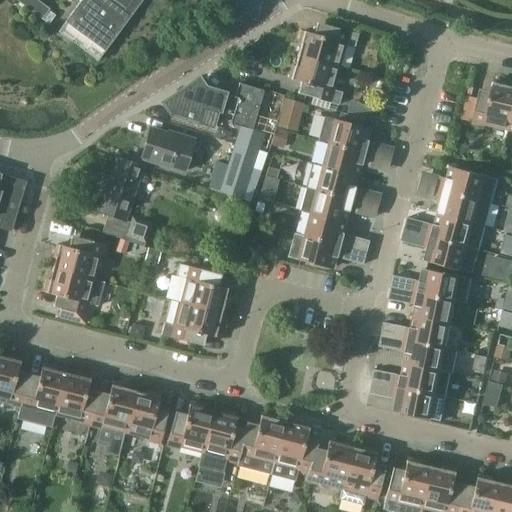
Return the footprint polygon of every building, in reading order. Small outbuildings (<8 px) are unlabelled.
[(49,9),(36,0),(14,0),(41,20),(42,19),(48,11),(49,9)] [(103,51),(140,0),(78,0),(63,21),(103,51)] [(42,19),(41,20),(47,24),(54,15),(48,11),(42,19)] [(357,35),(323,25),(316,23),(313,35),(301,31),(298,45),(300,45),(297,56),(338,68),(345,45),(354,47),(357,35)] [(338,68),(297,56),(294,67),(292,66),(288,79),(299,83),(296,94),(338,106),(341,93),(332,90),(338,68)] [(203,88),(197,79),(162,102),(170,114),(211,126),(216,110),(231,114),(229,122),(239,125),(234,143),(258,150),(263,132),(251,129),(263,91),(238,83),(233,97),(203,88)] [(508,131),(511,113),(511,87),(507,86),(508,84),(494,81),(492,92),(480,89),(472,123),(485,126),(508,131)] [(284,99),(277,127),(296,132),(304,104),(284,99)] [(370,130),(366,129),(324,117),(317,141),(327,144),(370,155),(373,143),(367,142),(370,130)] [(140,159),(183,172),(192,141),(175,136),(175,137),(149,129),(140,159)] [(276,129),(271,146),(283,149),(287,132),(276,129)] [(387,170),(394,144),(376,139),(369,165),(387,170)] [(243,201),(258,150),(234,143),(225,177),(220,194),(243,201)] [(367,167),(370,155),(327,144),(321,167),(357,177),(360,165),(367,167)] [(116,160),(110,177),(98,213),(107,216),(102,233),(143,247),(151,224),(132,218),(129,224),(124,222),(142,168),(116,160)] [(361,190),(354,188),(357,177),(321,167),(311,164),(305,187),(358,202),(361,190)] [(498,180),(453,168),(449,167),(446,179),(440,177),(436,189),(491,204),(498,180)] [(268,168),(266,175),(276,178),(278,171),(268,168)] [(25,181),(5,175),(0,191),(0,227),(10,231),(25,181)] [(264,177),(258,198),(272,202),(278,180),(264,177)] [(345,223),(348,212),(354,213),(358,202),(305,187),(299,211),(308,213),(345,223)] [(491,204),(436,189),(433,201),(440,203),(437,214),(440,215),(485,227),(491,204)] [(256,202),(254,211),(261,213),(263,204),(256,202)] [(217,213),(214,218),(218,224),(224,223),(227,218),(223,212),(217,213)] [(368,241),(342,234),(345,223),(308,213),(302,236),(365,253),(368,241)] [(485,227),(440,215),(437,214),(434,225),(427,224),(424,236),(467,247),(479,250),(485,227)] [(332,270),(336,258),(362,265),(365,253),(302,236),(293,233),(286,258),(332,270)] [(104,245),(78,238),(70,236),(67,248),(56,245),(52,258),(55,259),(52,269),(92,280),(99,257),(101,258),(104,245)] [(461,271),(467,247),(424,236),(421,247),(427,249),(424,261),(461,271)] [(119,239),(115,251),(123,254),(127,242),(119,239)] [(502,247),(500,255),(511,257),(511,243),(509,243),(502,247)] [(249,245),(247,253),(254,254),(256,247),(249,245)] [(147,248),(144,260),(157,263),(160,251),(147,248)] [(229,290),(217,287),(220,275),(178,264),(169,300),(179,302),(220,313),(223,302),(225,303),(229,290)] [(103,283),(92,280),(52,269),(49,280),(47,280),(43,293),(54,296),(51,307),(59,309),(57,317),(83,324),(88,305),(97,307),(103,283)] [(471,279),(459,277),(422,270),(419,282),(393,276),(390,288),(454,301),(466,304),(471,279)] [(454,301),(390,288),(388,300),(415,306),(412,317),(450,325),(454,301)] [(218,324),(220,313),(179,302),(173,325),(163,323),(160,335),(202,346),(205,335),(216,338),(220,325),(218,324)] [(445,348),(450,325),(412,317),(410,329),(383,323),(381,335),(445,348)] [(131,323),(128,335),(141,338),(144,326),(131,323)] [(445,348),(381,335),(378,347),(405,353),(403,364),(407,365),(450,374),(452,374),(456,350),(445,348)] [(497,345),(494,358),(506,361),(509,347),(497,345)] [(6,358),(0,356),(0,401),(8,403),(7,404),(19,408),(28,374),(17,371),(20,359),(7,356),(6,358)] [(450,374),(407,365),(403,364),(400,376),(374,370),(371,382),(445,397),(450,374)] [(54,415),(65,373),(54,371),(55,368),(41,365),(38,376),(28,374),(19,408),(16,419),(51,428),(54,415)] [(491,370),(488,382),(489,382),(503,386),(506,374),(491,370)] [(76,376),(65,373),(54,415),(77,421),(77,422),(89,425),(97,392),(87,389),(90,377),(76,374),(76,376)] [(445,397),(371,382),(369,395),(396,400),(393,412),(397,413),(430,419),(434,419),(439,419),(440,417),(441,417),(445,397)] [(489,382),(483,405),(497,409),(503,386),(489,382)] [(124,433),(135,391),(124,389),(125,386),(111,383),(108,394),(97,392),(89,425),(101,429),(101,427),(124,433)] [(146,394),(135,391),(124,433),(147,439),(146,440),(159,444),(168,410),(156,407),(159,395),(146,392),(146,394)] [(201,453),(212,411),(202,409),(202,406),(189,403),(186,414),(174,411),(166,445),(178,449),(179,447),(201,453)] [(462,422),(471,424),(475,408),(465,406),(462,422)] [(223,414),(212,411),(201,453),(198,467),(221,473),(225,461),(237,464),(239,456),(238,456),(243,437),(242,437),(244,429),(234,427),(237,415),(224,412),(223,414)] [(270,475),(284,422),(273,419),(274,417),(260,413),(257,425),(246,422),(244,429),(242,437),(243,437),(238,456),(239,456),(237,464),(236,467),(270,475)] [(317,440),(305,437),(309,426),(295,422),(295,425),(284,422),(270,475),(294,481),(296,471),(307,474),(312,455),(313,455),(315,448),(317,440)] [(341,489),(352,447),(341,445),(341,442),(328,439),(325,450),(315,448),(313,455),(312,455),(307,474),(305,481),(317,484),(318,483),(341,489)] [(362,450),(352,447),(341,489),(338,500),(362,506),(364,497),(376,500),(385,466),(373,463),(376,451),(363,448),(362,450)] [(419,509),(429,467),(418,464),(419,462),(406,459),(403,470),(391,468),(382,510),(390,511),(394,511),(396,503),(419,509)] [(68,462),(65,474),(74,476),(77,464),(68,462)] [(440,469),(429,467),(419,509),(432,511),(455,511),(462,484),(451,482),(454,470),(441,467),(440,469)] [(100,472),(97,485),(109,488),(112,475),(100,472)] [(492,511),(499,483),(489,481),(489,478),(476,475),(473,487),(462,484),(455,511),(492,511)] [(511,511),(511,483),(510,486),(499,483),(492,511),(511,511)] [(293,491),(291,500),(299,502),(301,493),(293,491)]
